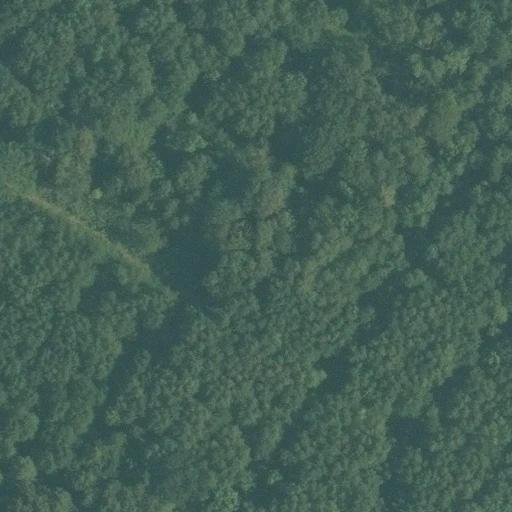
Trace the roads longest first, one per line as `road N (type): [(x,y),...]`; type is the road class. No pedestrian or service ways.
road 1 (track): [(0,193),(34,202),(191,298),(241,316),(288,302),(356,244),(418,174),(511,39)]
road 2 (track): [(238,511),(511,128)]
